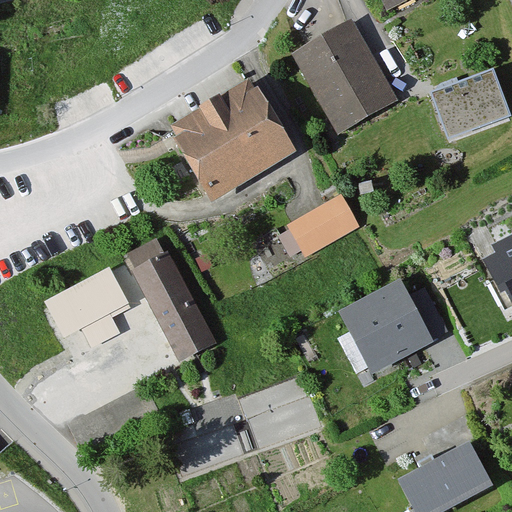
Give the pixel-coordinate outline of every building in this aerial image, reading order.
[(372,0),(383,18),(412,0),(372,0)] [(394,102),(345,25),(289,60),(339,137),(394,102)] [(489,77),(426,99),(443,147),(506,124),(489,77)] [(285,160),(242,91),(162,141),(205,210),(285,160)] [(286,231),(307,264),(361,230),(336,191),(321,200),(325,206),(286,231)] [(499,293),(506,309),(511,305),(511,236),(471,255),(491,297),(499,293)] [(147,242),(132,255),(141,266),(156,254),(147,242)] [(136,272),(182,366),(220,347),(173,254),(136,272)] [(45,298),(63,336),(84,326),(93,346),(122,333),(113,314),(132,306),(113,267),(45,298)] [(399,303),(390,287),(331,318),(362,377),(447,333),(424,290),(399,303)] [(73,356),(92,347),(83,329),(65,337),(73,356)] [(391,487),(405,511),(444,511),(485,489),(462,447),(391,487)]
